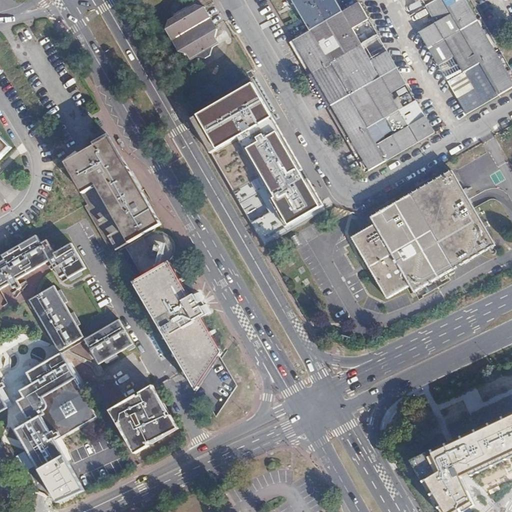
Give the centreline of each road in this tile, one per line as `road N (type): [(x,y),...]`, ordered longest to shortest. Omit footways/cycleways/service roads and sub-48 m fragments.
road 1 (unclassified): [(232,0),(346,191),(365,190),(511,106)]
road 2 (secondary): [(305,349),(102,0)]
road 3 (secondary): [(64,4),(265,350)]
road 4 (tertiary): [(259,422),(126,496)]
road 5 (tertiary): [(126,496),(266,439)]
road 6 (secondary): [(511,301),(387,361)]
road 7 (secondary): [(387,387),(511,331)]
